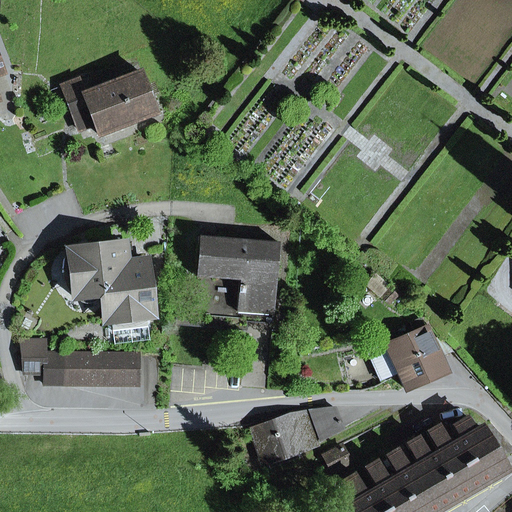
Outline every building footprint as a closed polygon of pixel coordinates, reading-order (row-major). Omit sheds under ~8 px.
[(61,86),(71,113),(88,106),(99,134),(155,113),(140,72),(84,93),(79,80),(61,86)] [(196,270),(199,237),(182,235),(175,325),(246,331),(247,312),(237,312),(239,280),(240,273),(198,270),(196,270)] [(278,243),(199,237),(196,270),(198,270),(240,273),(239,280),(237,312),(247,312),(273,314),(278,243)] [(69,250),(74,297),(102,294),(126,263),(123,243),(69,250)] [(152,316),(146,261),(126,263),(102,294),(105,321),(152,316)] [(437,336),(429,339),(420,319),(410,323),(414,332),(367,352),(379,380),(398,372),(404,388),(444,372),(437,356),(450,350),(437,336)] [(24,373),(44,374),(45,349),(45,343),(21,343),(24,373)] [(44,374),(44,384),(64,384),(64,354),(45,354),(45,349),(44,374)] [(64,354),(64,384),(79,385),(79,354),(64,354)] [(79,354),(79,385),(93,385),(94,354),(79,354)] [(94,354),(93,385),(108,385),(109,355),(94,354)] [(109,355),(108,385),(123,385),(123,354),(109,355)] [(138,385),(138,355),(123,354),(123,385),(138,385)] [(75,401),(74,385),(45,387),(46,403),(75,401)] [(320,441),(343,429),(334,407),(309,410),(320,441)] [(263,461),(315,442),(305,411),(288,414),(252,428),(263,461)] [(452,425),(459,438),(454,441),(480,486),(506,470),(480,426),(473,430),(466,417),(452,425)] [(432,454),(458,498),(480,486),(454,441),(448,444),(437,425),(425,432),(437,452),(432,454)] [(412,466),(438,510),(458,498),(432,454),(428,457),(417,437),(405,444),(416,464),(412,466)] [(324,456),(332,472),(350,463),(341,447),(324,456)] [(391,478),(411,511),(435,511),(438,510),(412,466),(408,469),(396,449),(384,456),(396,476),(391,478)] [(370,491),(382,511),(411,511),(391,478),(387,481),(376,461),(364,468),(375,488),(370,491)] [(344,505),(348,511),(382,511),(370,491),(365,494),(353,474),(339,482),(350,502),(344,505)]
